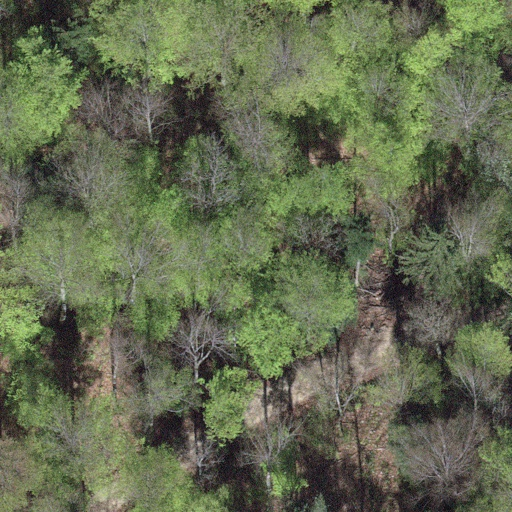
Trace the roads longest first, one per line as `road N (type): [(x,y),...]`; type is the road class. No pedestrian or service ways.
road 1 (track): [(67,511),(306,376),(511,310)]
road 2 (track): [(511,83),(413,27),(386,0)]
